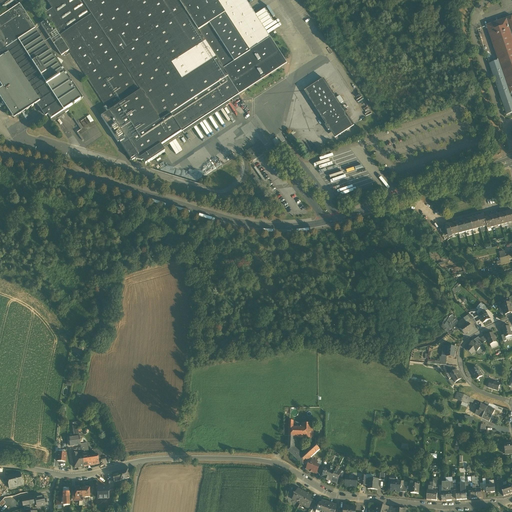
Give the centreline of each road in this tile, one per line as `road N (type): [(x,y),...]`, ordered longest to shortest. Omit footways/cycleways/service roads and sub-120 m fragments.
road 1 (residential): [(0,463),(73,476),(138,460),(251,458),(337,496),(439,507),(511,499)]
road 2 (residential): [(0,153),(262,225),(323,222),(416,192)]
road 3 (residential): [(511,402),(471,385),(459,357),(475,334),(511,318)]
